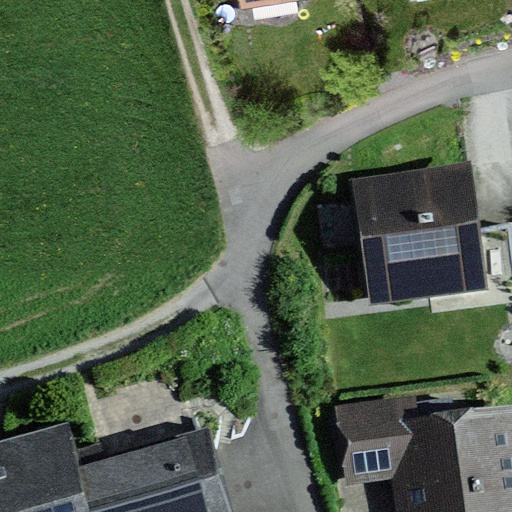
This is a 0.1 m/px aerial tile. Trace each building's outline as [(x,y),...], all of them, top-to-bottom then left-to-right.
[(473,276),(475,291),(511,286),(511,230),(511,225),(467,231),(460,179),(398,187),(399,194),(366,198),(379,296),(428,289),(427,282),(473,276)] [(343,417),(351,478),(403,471),(399,440),(413,438),(409,408),(343,417)] [(511,511),(511,456),(508,424),(451,432),(452,442),(410,448),(419,489),(411,494),(408,503),(409,511),(511,511)] [(0,511),(69,511),(61,480),(76,476),(63,428),(0,446),(0,511)] [(224,511),(205,440),(76,476),(61,480),(69,511),(224,511)]
